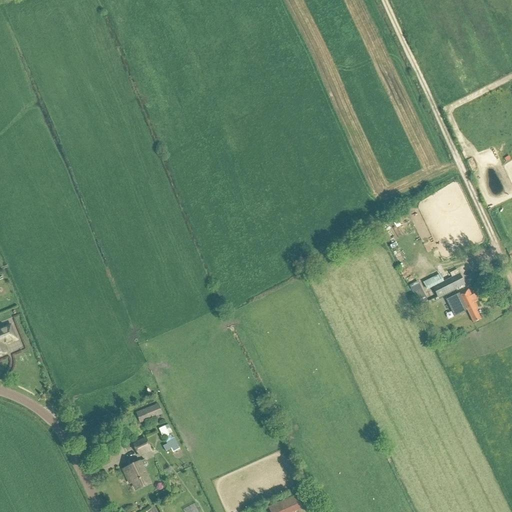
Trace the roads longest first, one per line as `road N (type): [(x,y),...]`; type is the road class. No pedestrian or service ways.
road 1 (track): [(511,281),(383,0)]
road 2 (tertiary): [(0,390),(57,426),(101,511)]
